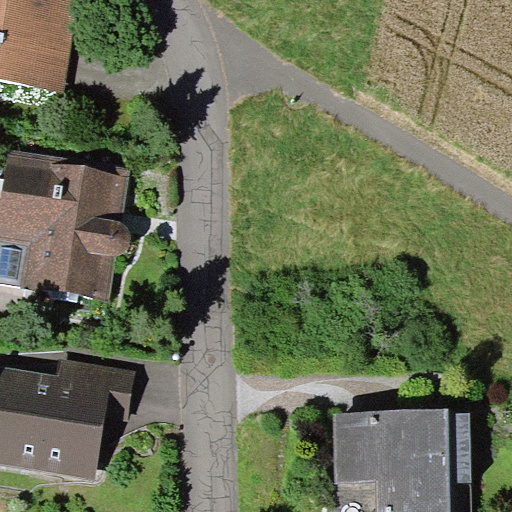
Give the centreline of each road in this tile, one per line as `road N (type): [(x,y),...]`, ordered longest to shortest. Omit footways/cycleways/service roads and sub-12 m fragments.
road 1 (residential): [(176,0),(202,33),(213,511)]
road 2 (track): [(511,211),(202,33)]
